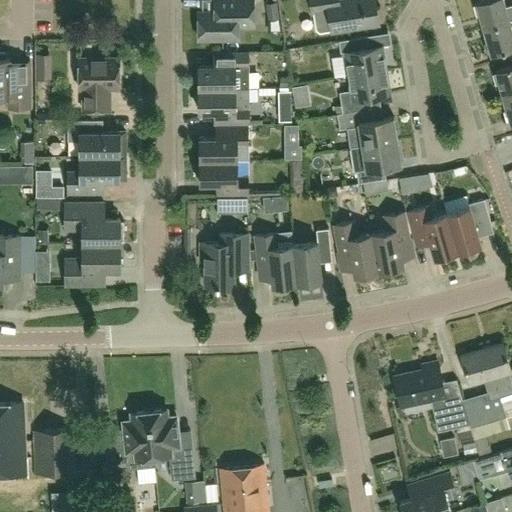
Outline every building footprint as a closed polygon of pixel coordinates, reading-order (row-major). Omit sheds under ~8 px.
[(215,0),(215,11),(198,11),(198,39),(238,38),(238,19),(249,19),(249,0),(215,0)] [(338,0),(310,0),(312,13),(313,12),(315,30),(320,33),(331,31),(331,32),(379,24),(374,0),(340,0),(338,0)] [(511,4),(506,6),(504,0),(484,0),(477,2),(484,29),(510,21),(511,20),(511,4)] [(266,3),(268,18),(279,17),(277,1),(266,3)] [(511,28),(510,21),(484,29),(491,55),(511,49),(511,28)] [(367,36),(339,41),(328,42),(329,47),(339,45),(341,53),(345,52),(349,75),(386,69),(382,46),(369,48),(367,36)] [(0,52),(0,96),(9,96),(9,107),(30,107),(30,67),(10,67),(10,58),(4,58),(4,52),(0,52)] [(235,88),(248,88),(248,53),(224,53),(224,65),(199,66),(199,89),(235,88)] [(119,57),(79,58),(79,88),(83,88),(83,109),(110,109),(110,88),(119,88),(119,57)] [(60,59),(62,77),(71,76),(69,58),(60,59)] [(511,93),(511,65),(496,70),(503,97),(511,93)] [(339,92),(341,105),(336,105),(337,113),(370,108),(369,96),(390,93),(386,69),(349,75),(351,90),(339,92)] [(280,78),(280,87),(290,87),(290,78),(280,78)] [(235,88),(199,89),(199,112),(216,112),(216,124),(217,124),(247,124),(247,123),(249,123),(248,88),(235,88)] [(511,93),(503,97),(511,123),(511,122),(511,93)] [(279,121),(292,121),(291,108),(279,108),(279,121)] [(375,108),(370,108),(337,113),(327,115),(329,121),(339,119),(340,127),(359,125),(362,146),(398,141),(394,117),(377,120),(375,108)] [(46,123),(46,119),(46,113),(36,113),(36,123),(46,123)] [(126,131),(120,131),(103,132),(103,120),(68,120),(68,141),(80,141),(80,156),(127,155),(126,131)] [(247,124),(217,124),(217,137),(199,137),(200,161),(237,160),(237,145),(248,145),(247,124)] [(398,141),(362,146),(350,147),(354,171),(357,171),(359,183),(363,182),(369,182),(386,179),(384,167),(402,164),(398,141)] [(301,145),(283,145),(283,158),(301,158),(301,145)] [(127,155),(80,156),(80,171),(68,171),(68,193),(103,193),(103,180),(127,179),(127,155)] [(237,160),(200,161),(200,185),(217,185),(217,197),(248,196),(248,176),(237,176),(237,160)] [(289,160),(290,177),(303,176),(302,160),(289,160)] [(409,176),(399,177),(403,193),(413,190),(409,176)] [(52,186),(52,197),(63,196),(63,186),(52,186)] [(337,186),(328,188),(329,197),(338,195),(337,186)] [(243,202),(229,199),(227,211),(241,214),(243,202)] [(470,206),(447,213),(458,251),(481,245),(477,232),(480,228),(492,225),(485,199),(469,203),(470,206)] [(124,221),(120,221),(120,218),(104,218),(104,202),(65,202),(65,229),(82,229),(82,244),(120,244),(120,241),(124,241),(124,221)] [(458,251),(447,213),(432,217),(429,205),(407,212),(417,246),(430,242),(435,258),(439,257),(440,261),(455,256),(454,252),(458,251)] [(387,230),(372,233),(379,270),(404,266),(399,241),(411,238),(406,211),(384,215),(387,230)] [(379,270),(372,233),(358,235),(355,221),(333,225),(338,252),(350,250),(355,275),(379,270)] [(293,244),(297,282),(322,280),(319,253),(331,252),(329,228),(316,230),(318,242),(293,244)] [(292,231),(277,232),(255,235),(258,261),(269,260),(272,285),(297,282),(293,244),(292,231)] [(248,233),(220,233),(221,243),(201,243),(201,261),(205,261),(205,285),(216,285),(216,287),(234,287),(234,270),(248,270),(248,233)] [(0,290),(2,291),(2,279),(20,279),(21,235),(0,235),(0,290)] [(120,244),(82,244),(83,258),(65,258),(65,285),(105,285),(105,269),(121,269),(120,244)] [(48,265),(35,265),(35,280),(48,280),(48,265)] [(503,342),(461,355),(470,384),(485,379),(488,391),(462,399),(470,425),(474,438),(510,428),(501,396),(511,392),(511,385),(508,372),(511,371),(503,342)] [(423,369),(394,375),(402,406),(430,400),(438,432),(458,428),(470,425),(462,399),(461,393),(446,396),(438,360),(422,364),(423,369)] [(0,474),(26,473),(23,401),(0,402),(0,474)] [(149,409),(155,466),(156,466),(155,457),(170,455),(172,479),(196,477),(193,451),(180,452),(176,415),(168,416),(167,407),(149,409)] [(111,422),(97,423),(100,451),(105,451),(106,463),(126,461),(127,469),(155,466),(149,409),(131,411),(131,419),(122,420),(124,432),(112,433),(111,422)] [(36,473),(76,471),(74,428),(34,430),(36,473)] [(440,440),(444,456),(459,453),(455,436),(440,440)] [(511,447),(502,451),(510,478),(511,477),(511,447)] [(224,511),(269,511),(264,464),(221,468),(224,511)] [(451,511),(447,497),(457,494),(450,471),(422,479),(426,493),(401,501),(404,511),(451,511)] [(281,479),(283,501),(302,499),(300,477),(281,479)] [(86,511),(88,504),(88,490),(51,491),(52,511),(86,511)] [(484,508),(486,511),(504,511),(498,500),(484,508)] [(185,511),(217,511),(217,502),(185,505),(185,511)]
